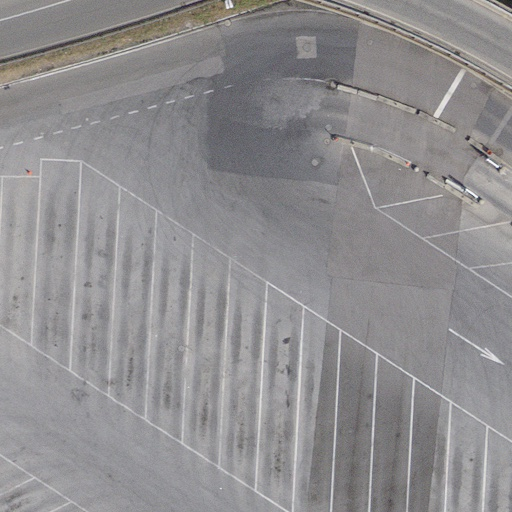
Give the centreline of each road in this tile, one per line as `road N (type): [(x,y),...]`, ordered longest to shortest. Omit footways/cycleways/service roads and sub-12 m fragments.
road 1 (motorway): [(511,131),(450,89),(346,50),(309,48),(141,107)]
road 2 (motorway): [(405,0),(511,56)]
